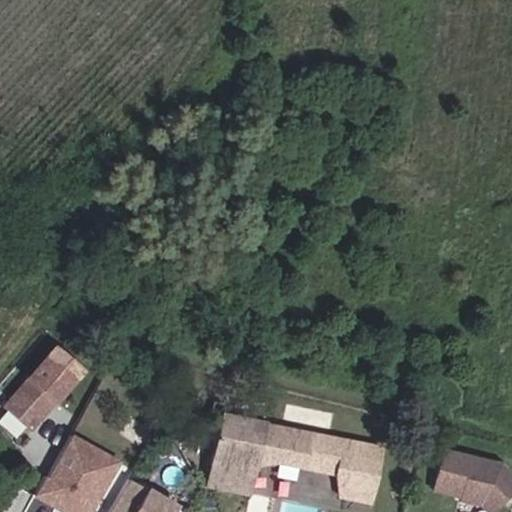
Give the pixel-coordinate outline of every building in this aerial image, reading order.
[(83,372),(56,350),(6,412),(33,434),(83,372)] [(339,504),(370,510),(378,455),(203,422),(198,450),(213,452),(208,482),(248,489),(251,474),(275,472),(335,481),(339,504)] [(76,439),(47,493),(61,500),(71,480),(102,496),(120,462),(76,439)] [(507,493),(511,487),(511,475),(497,463),(439,452),(431,492),(460,497),(459,501),(480,504),(488,511),(490,511),(502,498),(500,496),(505,491),(507,493)] [(174,511),(180,502),(129,474),(108,511),(174,511)] [(206,496),(245,503),(248,489),(208,482),(206,496)]
